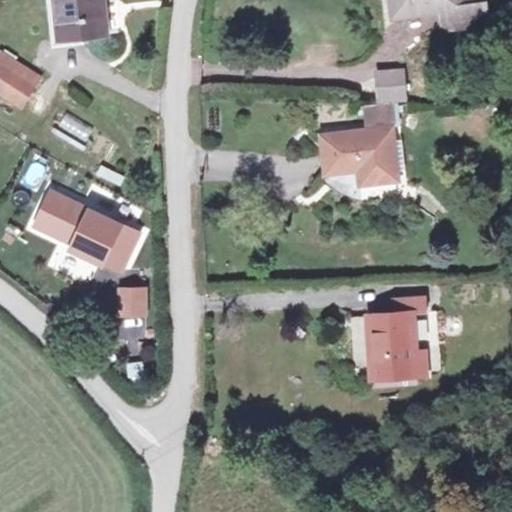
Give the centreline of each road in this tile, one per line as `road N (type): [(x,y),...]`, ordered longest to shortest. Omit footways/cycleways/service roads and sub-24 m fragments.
road 1 (unclassified): [(172,451),(182,340),(185,0)]
road 2 (unclassified): [(0,295),(147,438),(172,451)]
road 3 (unknown): [(179,52),(339,72),(385,45)]
